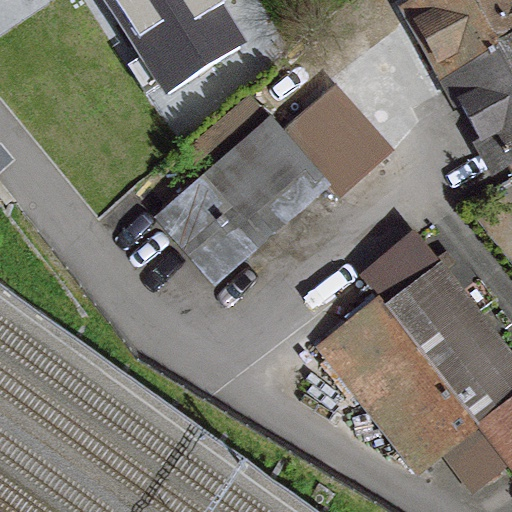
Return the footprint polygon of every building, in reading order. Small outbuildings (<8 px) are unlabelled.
[(102,0),(164,94),(233,49),(211,15),(218,11),(210,0),(102,0)] [(442,82),(511,43),(511,0),(421,0),(403,10),(442,82)] [(511,43),(442,82),(490,169),(511,157),(511,43)] [(386,154),(361,126),(333,93),(279,139),(320,187),(319,189),(330,202),(386,154)] [(319,189),(320,187),(279,139),(265,123),(151,221),(207,285),(319,189)] [(475,428),(503,465),(511,476),(511,368),(411,238),(359,279),(376,301),(317,347),(416,475),(475,428)]
